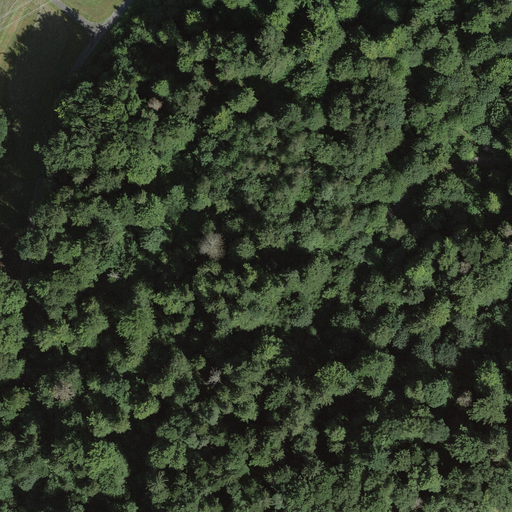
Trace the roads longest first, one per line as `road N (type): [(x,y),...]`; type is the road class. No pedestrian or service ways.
road 1 (track): [(153,511),(167,419),(145,343),(162,260),(203,174),(275,81),(313,65),(374,72),(419,95),(489,159)]
road 2 (track): [(341,511),(369,272),(382,226),(434,174),(511,161)]
